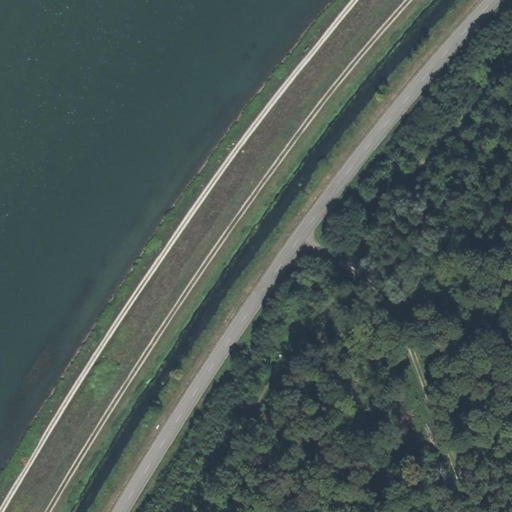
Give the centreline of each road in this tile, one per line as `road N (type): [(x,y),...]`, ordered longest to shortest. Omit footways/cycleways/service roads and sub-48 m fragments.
road 1 (tertiary): [(492,0),(382,123),(215,360),(122,511)]
road 2 (track): [(415,0),(285,150),(48,511)]
road 3 (track): [(356,0),(171,222),(8,511)]
road 4 (track): [(474,511),(466,424),(409,319),(304,232)]
